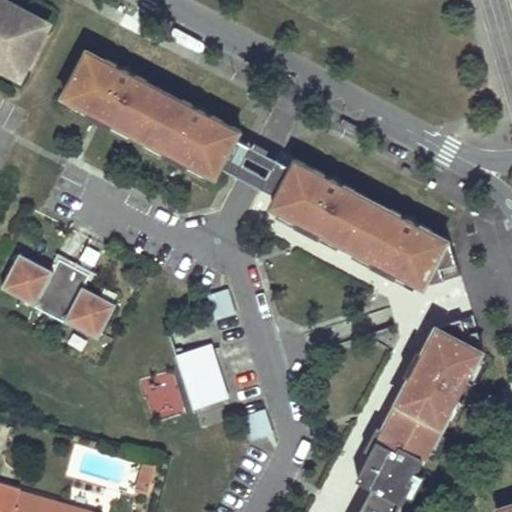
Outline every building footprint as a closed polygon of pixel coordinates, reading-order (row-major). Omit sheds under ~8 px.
[(12,61),(27,69),(47,30),(32,23),(37,14),(10,0),(0,0),(0,64),(8,68),(12,61)] [(208,172),(216,176),(221,165),(236,137),(240,129),(87,50),(63,96),(70,100),(82,106),(85,101),(124,121),(121,127),(132,132),(147,140),(158,146),(161,140),(200,161),(197,166),(208,172)] [(129,138),(132,132),(121,127),(124,121),(85,101),(82,106),(70,100),(67,106),(129,138)] [(236,137),(221,165),(249,180),(278,195),(293,166),(264,151),(236,137)] [(205,178),(208,172),(197,166),(200,161),(161,140),(158,146),(147,140),(144,146),(205,178)] [(417,282),(424,286),(460,275),(450,238),(297,159),(293,166),(278,195),(272,206),(279,210),(290,215),(293,210),(332,230),(329,236),(341,243),(356,250),(367,256),(370,250),(408,269),(405,276),(417,282)] [(338,248),(341,243),(329,236),(332,230),(293,210),(290,215),(279,210),(276,216),(338,248)] [(414,287),(417,282),(405,276),(408,269),(370,250),(367,256),(356,250),(353,256),(414,287)] [(32,267),(36,260),(21,253),(17,259),(32,267)] [(2,287),(98,339),(113,311),(98,303),(101,296),(83,286),(89,275),(59,259),(52,269),(36,260),(32,267),(17,259),(2,287)] [(222,285),(204,292),(212,315),(231,308),(222,285)] [(98,303),(113,311),(117,304),(101,296),(98,303)] [(373,487),(403,503),(413,484),(408,481),(428,443),(433,445),(453,409),(447,406),(468,366),(473,369),(483,350),(472,314),(437,326),(423,351),(410,376),(383,427),(369,453),(356,478),(373,487)] [(193,404),(224,395),(208,347),(185,355),(177,358),(193,404)] [(403,373),(410,376),(423,351),(417,348),(403,373)] [(170,373),(142,384),(157,421),(184,410),(170,373)] [(269,432),(262,410),(243,416),(251,438),(269,432)] [(363,449),(369,453),(383,427),(377,424),(363,449)] [(156,470),(142,466),(136,489),(151,493),(156,470)] [(493,483),(478,475),(471,489),(486,497),(493,483)] [(0,511),(91,511),(22,492),(24,487),(0,480),(0,511)] [(398,511),(403,503),(373,487),(360,511),(398,511)]
